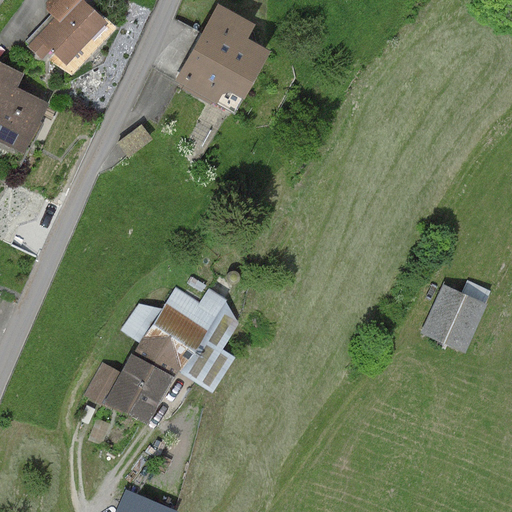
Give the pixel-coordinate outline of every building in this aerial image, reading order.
[(28,45),(27,47),(41,60),(50,50),(66,65),(108,21),(85,0),(47,0),(45,3),(46,10),(51,15),(25,42),(28,45)] [(254,24),(217,3),(200,33),(173,81),(234,115),(270,51),(246,38),(254,24)] [(152,70),(173,81),(200,33),(178,21),(152,70)] [(20,73),(0,63),(0,139),(23,151),(45,105),(13,89),(20,73)] [(141,126),(118,143),(127,156),(151,139),(141,126)] [(441,284),(420,334),(464,353),(491,291),(467,281),(461,293),(441,284)] [(104,365),(87,394),(145,423),(174,368),(210,391),(232,356),(220,348),(238,317),(227,302),(208,291),(198,304),(172,289),(162,309),(139,305),(122,329),(142,343),(119,374),(104,365)]
